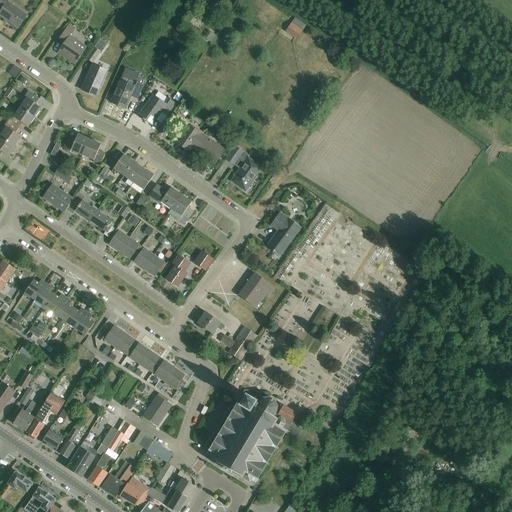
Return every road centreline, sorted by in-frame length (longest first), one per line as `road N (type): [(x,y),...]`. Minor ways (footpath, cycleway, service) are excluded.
road 1 (residential): [(182,312),(248,223),(135,141),(65,104)]
road 2 (residential): [(182,312),(15,198)]
road 3 (residential): [(165,336),(4,225)]
road 4 (tertiary): [(110,511),(0,433)]
road 5 (residential): [(186,450),(205,377),(200,362),(165,336)]
